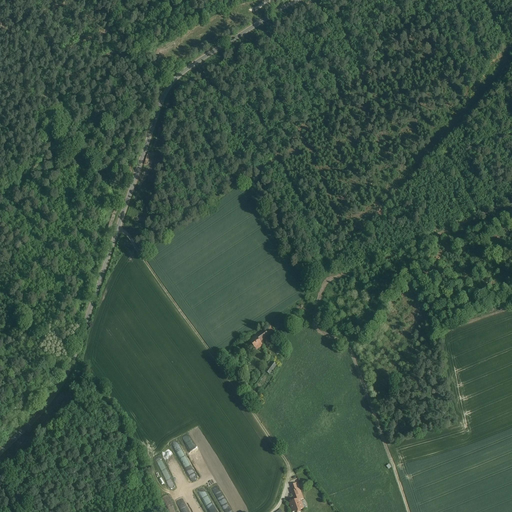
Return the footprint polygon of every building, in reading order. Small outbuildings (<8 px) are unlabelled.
[(265,330),(260,334),(258,332),(256,334),(255,335),(256,336),(261,343),(269,336),(265,330)] [(256,336),(250,341),(254,347),(256,346),(259,349),(263,346),(261,343),(256,336)] [(273,362),(266,372),(270,375),(277,365),(273,362)] [(170,448),(165,451),(174,475),(180,472),(170,448)] [(155,454),(164,478),(169,476),(160,452),(155,454)] [(184,466),(189,464),(185,454),(180,456),(184,466)] [(290,503),(292,511),(294,511),(296,511),(300,511),(301,511),(300,510),(303,509),(299,496),(302,495),(300,489),(294,491),(292,491),(295,501),(292,502),(293,502),(290,503)] [(207,507),(212,505),(206,493),(201,495),(207,507)]
